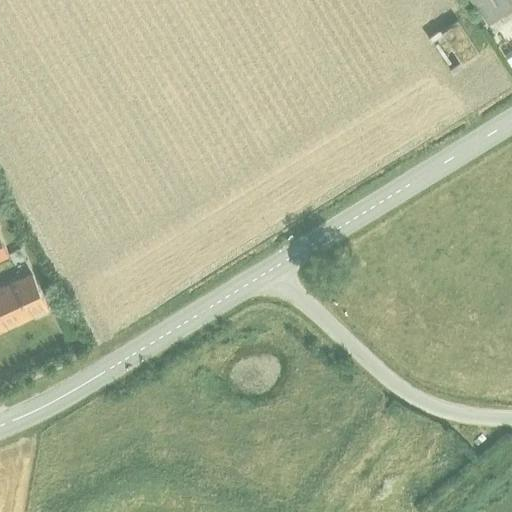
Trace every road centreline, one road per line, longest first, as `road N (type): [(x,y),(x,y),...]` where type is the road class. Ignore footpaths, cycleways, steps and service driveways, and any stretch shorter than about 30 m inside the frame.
road 1 (tertiary): [(0,425),(269,270)]
road 2 (unclassified): [(269,270),(418,398),(441,409),(511,417)]
road 3 (tertiary): [(269,270),(511,119)]
